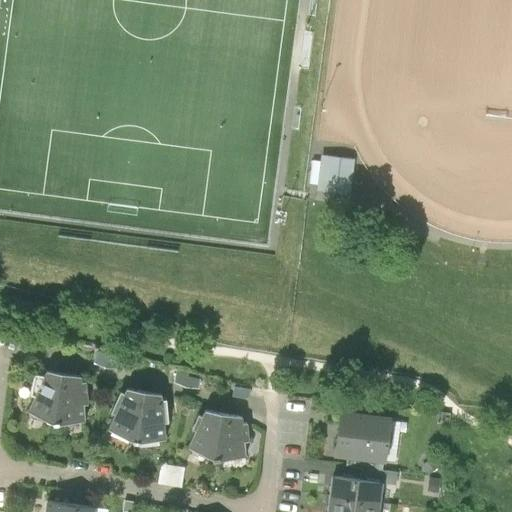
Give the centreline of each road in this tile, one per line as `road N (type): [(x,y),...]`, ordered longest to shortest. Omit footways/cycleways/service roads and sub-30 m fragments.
road 1 (residential): [(0,464),(250,511)]
road 2 (residential): [(261,511),(275,363)]
